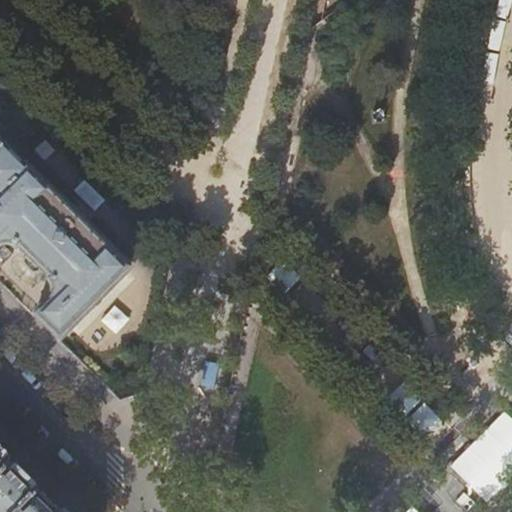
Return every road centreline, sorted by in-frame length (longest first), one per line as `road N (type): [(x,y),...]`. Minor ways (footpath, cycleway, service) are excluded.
road 1 (residential): [(164,511),(230,221)]
road 2 (residential): [(0,371),(142,511)]
